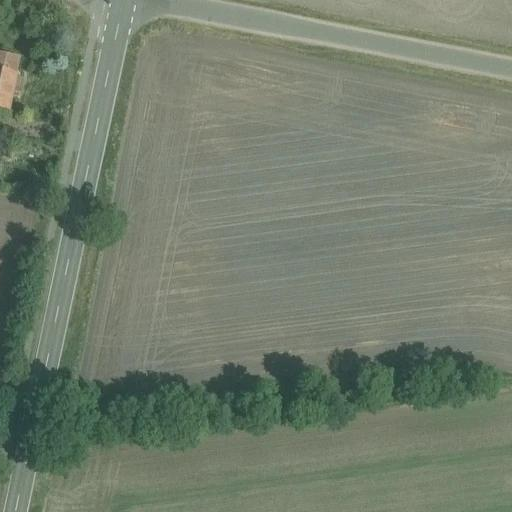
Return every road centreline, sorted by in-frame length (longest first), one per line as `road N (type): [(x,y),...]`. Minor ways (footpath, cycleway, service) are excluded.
road 1 (secondary): [(123,0),(14,511)]
road 2 (unclassified): [(131,0),(511,71)]
